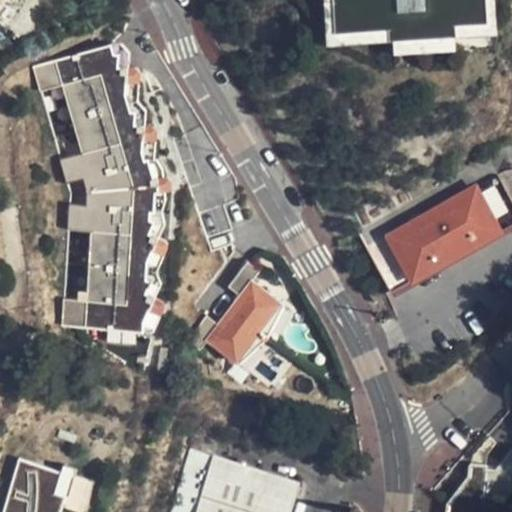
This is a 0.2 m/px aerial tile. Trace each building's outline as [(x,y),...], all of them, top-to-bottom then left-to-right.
[(457,36),(499,34),(496,0),(334,0),(337,44),(458,39),(457,36)] [(140,327),(151,327),(159,308),(160,303),(159,298),(157,294),(153,292),(158,279),(154,267),(164,245),(164,240),(163,237),(161,234),(157,231),(162,219),(160,207),(164,194),(164,181),(169,181),(169,178),(166,172),(161,169),(161,158),(155,149),(152,149),(153,130),(153,125),(150,121),(148,119),(142,116),(143,105),(135,95),(136,74),(133,67),(130,64),(125,63),(126,48),(117,38),(113,38),(106,39),(109,49),(114,49),(113,62),(116,63),(115,76),(120,76),(120,89),(125,107),(130,107),(129,115),(132,116),(132,129),(136,129),(136,143),(138,151),(142,150),(148,170),(145,171),(147,177),(148,183),(151,183),(150,204),(146,204),(145,213),(150,214),(145,227),(148,228),(144,241),(148,242),(144,255),(143,274),(147,275),(143,288),(146,289),(141,302),(146,303),(141,316),(140,327)] [(59,81),(79,148),(57,155),(64,180),(81,175),(85,187),(147,177),(145,171),(148,170),(142,150),(138,151),(136,143),(136,129),(132,129),(132,116),(129,115),(130,107),(125,107),(120,89),(120,76),(115,76),(116,63),(113,62),(114,49),(109,49),(106,39),(29,63),(37,88),(59,81)] [(59,81),(37,88),(57,155),(79,148),(59,81)] [(511,221),(511,202),(495,174),(365,248),(390,292),(511,221)] [(64,180),(67,199),(84,201),(85,187),(81,175),(64,180)] [(88,227),(84,297),(61,295),(60,322),(140,327),(141,316),(146,303),(141,302),(146,289),(143,288),(147,275),(143,274),(144,255),(148,242),(144,241),(148,228),(145,227),(150,214),(145,213),(146,204),(150,204),(151,183),(148,183),(147,177),(85,187),(84,201),(67,199),(65,225),(88,227)] [(393,297),(511,228),(511,221),(390,292),(393,297)] [(88,227),(65,225),(61,295),(84,297),(88,227)] [(250,276),(258,266),(246,257),(227,283),(239,292),(228,306),(258,329),(280,298),(250,276)] [(376,301),(370,291),(367,292),(374,302),(376,301)] [(284,301),(280,298),(258,329),(266,335),(284,301)] [(236,359),(258,329),(228,306),(217,321),(205,312),(186,338),(198,347),(206,336),(236,359)] [(239,361),(266,335),(258,329),(236,359),(239,361)] [(186,511),(204,451),(184,445),(164,511),(186,511)] [(511,446),(484,489),(507,503),(511,495),(511,446)] [(281,511),(292,478),(204,451),(186,511),(281,511)] [(57,511),(68,476),(17,460),(1,511),(57,511)]
